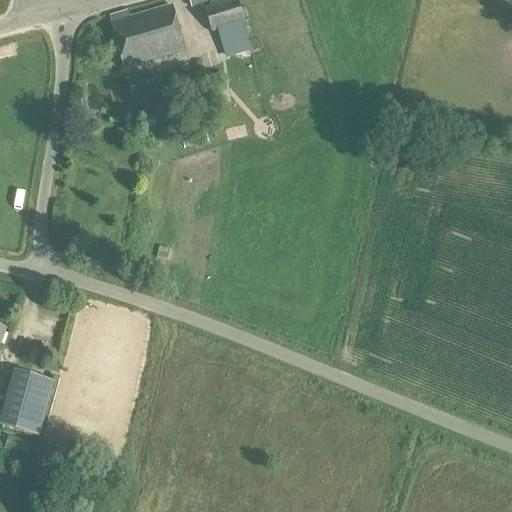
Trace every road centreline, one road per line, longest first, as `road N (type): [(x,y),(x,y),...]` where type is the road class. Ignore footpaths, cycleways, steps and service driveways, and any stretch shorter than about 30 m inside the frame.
road 1 (unclassified): [(35,274),(177,318),(511,452)]
road 2 (unclassified): [(35,274),(66,14)]
